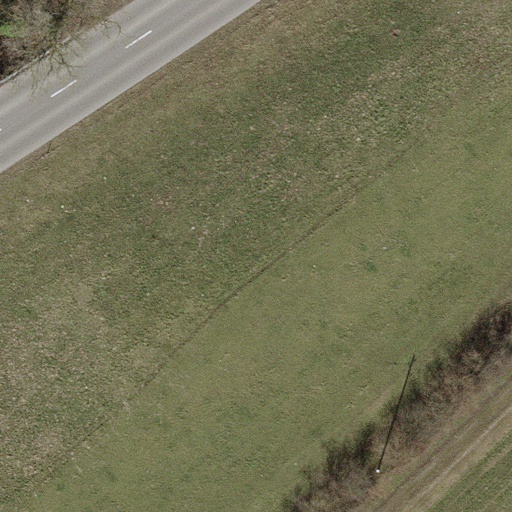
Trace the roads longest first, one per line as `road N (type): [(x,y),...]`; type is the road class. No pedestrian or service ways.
road 1 (tertiary): [(201,0),(0,134)]
road 2 (track): [(388,511),(511,390)]
